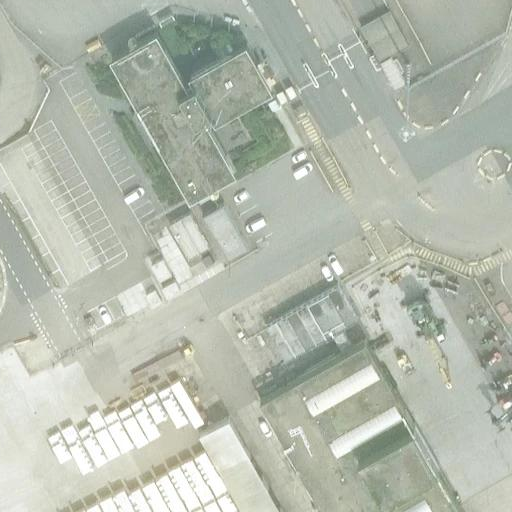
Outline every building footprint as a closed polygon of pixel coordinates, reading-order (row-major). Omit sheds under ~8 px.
[(154,29),(111,53),(143,109),(132,115),(148,144),(159,138),(191,194),(234,170),(202,114),(209,110),(213,117),(270,85),(247,42),(189,74),(193,81),(186,85),(154,29)] [(227,258),(248,245),(223,201),(202,213),(227,258)] [(171,257),(209,242),(194,206),(157,221),(171,257)] [(352,346),(341,326),(356,317),(337,283),(265,324),(284,358),(331,331),(343,351),(260,398),(324,511),(463,511),(365,338),(352,346)] [(244,511),(283,511),(228,415),(199,431),(244,511)] [(0,511),(26,511),(0,459),(0,511)]
